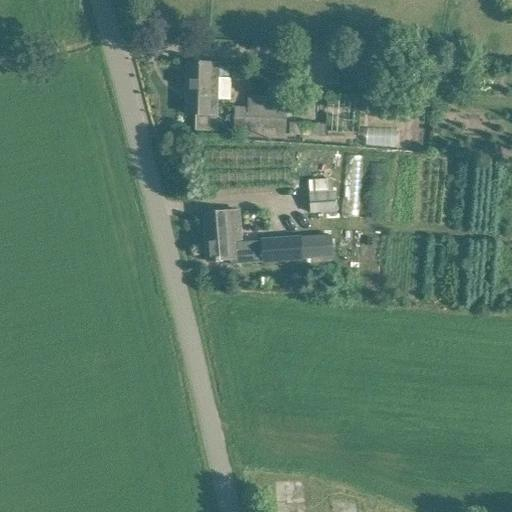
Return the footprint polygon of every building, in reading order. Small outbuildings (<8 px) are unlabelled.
[(235,58),(234,79),(245,80),(247,58),(235,58)] [(187,62),(186,114),(195,115),(195,131),(215,132),(217,132),(218,100),(230,101),(231,79),(218,79),(219,63),(207,63),(187,62)] [(247,108),(234,107),(232,132),(285,135),(287,98),(248,96),(247,108)] [(289,125),(289,135),(326,135),(326,125),(289,125)] [(327,190),(353,189),(353,169),(326,169),(327,190)] [(309,191),(310,214),(334,213),(333,190),(309,191)] [(223,212),(203,213),(207,261),(227,260),(231,260),(232,260),(232,265),(262,263),(261,241),(240,242),(238,211),(223,212)] [(331,236),(302,238),(303,260),(332,258),(331,236)] [(302,238),(261,241),(262,263),(303,260),(302,238)]
